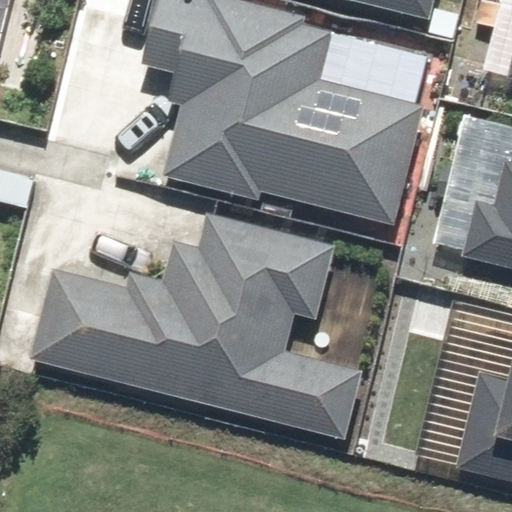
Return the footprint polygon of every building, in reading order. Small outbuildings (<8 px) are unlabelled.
[(194,104),(177,174),(271,197),(273,188),(407,221),(436,101),(332,76),(344,28),(317,21),(319,13),(264,0),(171,0),(157,62),(189,69),(181,101),(194,104)] [(374,0),(443,16),(446,0),(374,0)] [(511,178),(506,203),(487,199),(474,256),(511,265),(511,178)] [(66,267),(44,356),(358,436),(375,368),(298,348),(308,311),(329,316),(348,243),(220,210),(212,244),(186,238),(176,278),(142,270),(138,286),(66,267)] [(473,298),(422,288),(413,333),(464,344),(473,298)] [(511,375),(492,371),(469,467),(511,477),(511,375)]
